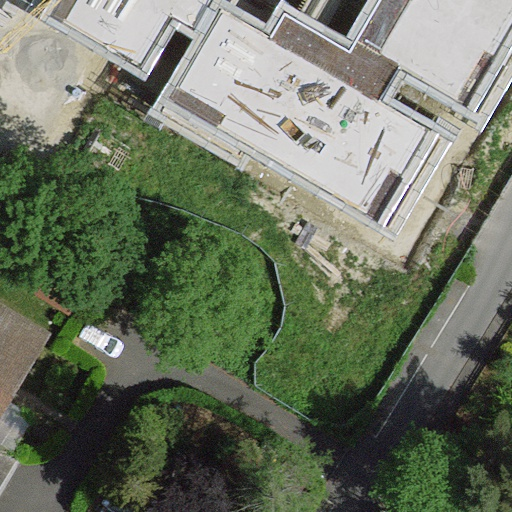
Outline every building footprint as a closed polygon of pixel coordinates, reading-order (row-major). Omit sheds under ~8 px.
[(139,78),(187,0),(50,0),(40,17),(139,78)] [(511,0),(410,0),(376,57),(480,120),(511,66),(511,0)] [(155,101),(376,233),(430,143),(209,11),(155,101)] [(0,312),(0,431),(51,341),(0,312)] [(0,500),(23,459),(0,446),(0,500)]
